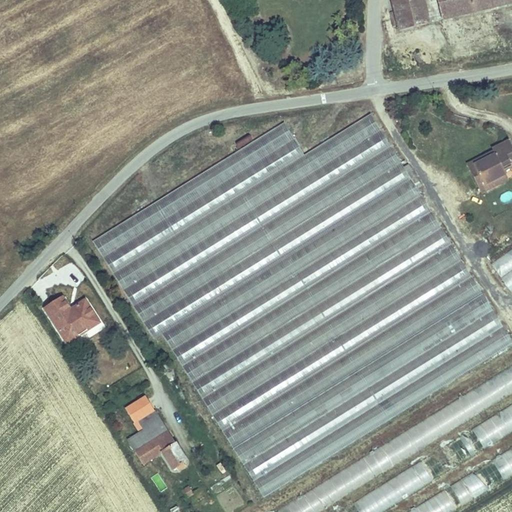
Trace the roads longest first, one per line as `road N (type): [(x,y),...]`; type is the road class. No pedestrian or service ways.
road 1 (unclassified): [(375,94),(283,103),(180,126),(0,303)]
road 2 (unclassified): [(511,66),(375,94)]
